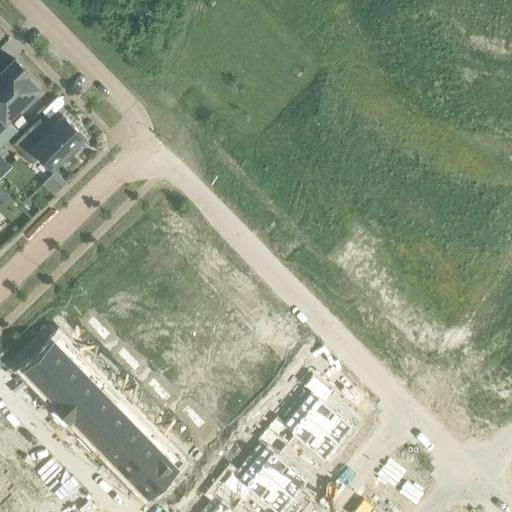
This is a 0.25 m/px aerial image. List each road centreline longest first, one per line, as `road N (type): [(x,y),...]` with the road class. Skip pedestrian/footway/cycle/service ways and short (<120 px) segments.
road 1 (residential): [(144,147),(405,414)]
road 2 (residential): [(0,286),(144,147)]
road 3 (residential): [(22,0),(132,114),(144,147)]
road 4 (residential): [(126,511),(8,396),(0,404)]
road 5 (residential): [(405,414),(319,511)]
